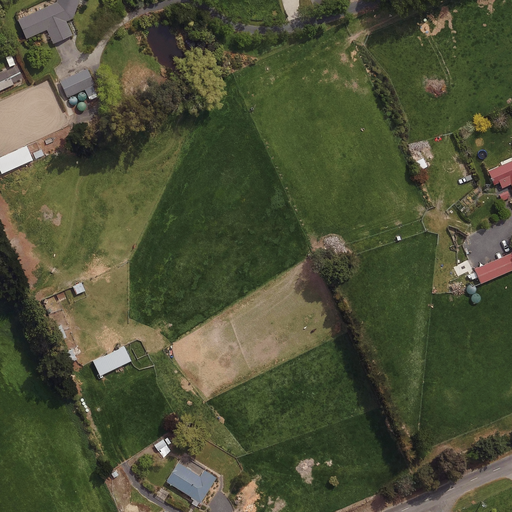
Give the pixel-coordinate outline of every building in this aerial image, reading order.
[(46,29),(52,42),(72,34),(66,20),(72,18),(78,0),(57,0),(57,2),(18,19),(26,38),(46,29)] [(9,66),(15,64),(11,54),(5,56),(9,66)] [(0,89),(23,79),(16,65),(0,72),(0,89)] [(98,95),(87,68),(60,79),(67,96),(84,88),(89,99),(98,95)] [(0,155),(0,169),(30,156),(26,145),(0,155)] [(419,169),(426,166),(423,158),(415,161),(419,169)] [(511,159),(488,169),(494,183),(498,182),(501,188),(511,184),(511,186),(511,159)] [(511,268),(511,251),(474,268),(480,282),(511,268)] [(84,290),(81,282),(73,286),(76,293),(84,290)] [(60,339),(66,336),(61,324),(55,327),(60,339)] [(130,360),(124,346),(93,360),(99,375),(130,360)] [(69,362),(76,359),(72,348),(64,352),(69,362)] [(162,439),(154,445),(163,456),(171,450),(162,439)] [(204,469),(199,476),(178,463),(167,481),(194,499),(192,503),(197,506),(216,477),(204,469)]
